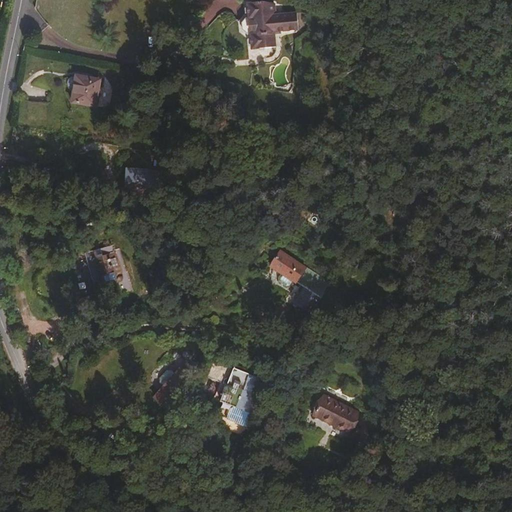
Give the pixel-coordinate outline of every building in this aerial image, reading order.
[(246,49),(270,46),(269,31),(291,28),(289,11),(265,14),(265,2),(260,0),(246,0),(241,0),(242,17),(238,18),(235,22),(235,28),(240,34),(245,34),(246,49)] [(99,107),(103,81),(74,77),(71,79),(70,83),(72,87),(77,88),(74,104),(99,107)] [(33,114),(33,122),(46,123),(47,109),(33,107),(33,114)] [(18,176),(16,175),(13,190),(23,191),(25,177),(18,176)] [(155,190),(155,182),(135,180),(135,188),(155,190)] [(124,293),(130,291),(117,251),(115,252),(113,245),(97,250),(107,283),(99,285),(100,290),(120,283),(124,293)] [(293,283),(302,267),(278,251),(268,265),(293,283)] [(309,314),(328,281),(305,268),(296,284),(299,286),(290,303),(309,314)] [(192,370),(196,364),(186,356),(183,361),(192,370)] [(188,377),(192,370),(183,361),(178,367),(188,377)] [(189,378),(188,377),(178,367),(172,374),(168,370),(164,371),(156,379),(156,382),(162,387),(153,397),(165,407),(189,378)] [(237,431),(258,388),(226,371),(222,378),(220,377),(214,387),(217,391),(209,403),(216,409),(217,407),(222,411),(216,420),(237,431)] [(349,421),(353,399),(317,390),(312,412),(349,421)]
